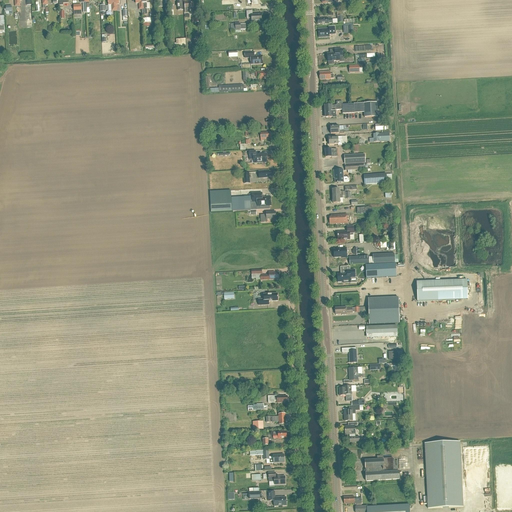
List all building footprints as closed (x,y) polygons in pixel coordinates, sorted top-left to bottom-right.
[(74,12),(74,16),(81,16),(81,12),(81,5),(73,6),(74,12)] [(252,12),(246,12),(247,19),(252,19),(252,23),(262,22),(261,15),(252,15),(252,12)] [(337,20),(332,20),(328,20),(328,19),(323,19),(323,20),(318,20),(318,25),(322,24),(322,25),(328,25),(328,24),(333,24),(338,23),(338,25),(344,25),(344,24),(357,24),(357,19),(349,20),(344,21),(344,23),(343,23),(343,17),(337,17),(337,20)] [(143,24),(143,28),(151,27),(154,27),(154,23),(154,18),(151,19),(143,19),(143,24)] [(329,37),(329,36),(335,35),(335,27),(328,27),(328,29),(318,30),(319,38),(329,38),(329,37)] [(344,56),(342,56),(342,49),(335,50),(335,54),(327,54),(328,62),(328,66),(334,66),(334,62),(340,61),(340,63),(344,62),(344,56)] [(254,53),(245,53),(245,59),(251,58),(251,65),(263,64),(262,56),(254,57),(254,53)] [(267,72),(257,72),(258,80),(265,80),(265,78),(268,78),(267,72)] [(319,73),(320,81),(331,80),(331,79),(334,79),(333,75),(330,75),(330,72),(319,73)] [(244,86),(219,87),(219,94),(244,93),(244,86)] [(365,118),(377,118),(377,103),(354,104),(354,105),(342,105),(342,103),(337,103),(337,106),(331,106),(324,106),(325,118),(332,118),(336,118),(336,111),(342,110),(342,114),(364,113),(365,118)] [(380,134),(373,134),(374,143),(380,142),(390,142),(389,133),(380,134)] [(329,145),(338,145),(338,146),(343,146),(342,137),(336,138),(329,138),(329,142),(328,142),(328,145),(329,145)] [(325,150),(325,158),(337,157),(337,149),(325,150)] [(255,152),(249,152),(250,161),(254,160),(254,164),(262,163),(262,162),(267,162),(266,155),(255,156),(255,152)] [(345,165),(366,164),(365,155),(344,156),(345,165)] [(349,178),(343,178),(343,170),(334,171),(334,175),(335,175),(335,183),(344,183),(349,183),(349,178)] [(387,174),(364,176),(365,185),(387,184),(387,183),(392,183),(392,175),(387,175),(387,174)] [(271,197),(262,198),(262,193),(252,194),(252,203),(251,203),(251,208),(256,207),(257,211),(270,210),(270,206),(271,206),(271,197)] [(276,219),(275,212),(266,212),(266,215),(260,215),(261,223),(267,223),(267,220),(276,219)] [(331,218),(329,218),(330,225),(347,224),(347,215),(331,216),(331,218)] [(354,227),(347,227),(347,232),(337,232),(338,241),(350,240),(349,234),(354,234),(354,227)] [(341,249),(333,250),(334,258),(342,258),(347,258),(346,248),(341,249)] [(394,255),(372,256),(373,264),(395,263),(394,255)] [(350,266),(369,265),(369,257),(349,258),(350,266)] [(365,266),(366,279),(391,278),(396,277),(395,264),(391,264),(365,266)] [(337,277),(336,279),(336,280),(338,281),(338,283),(344,282),(344,284),(350,284),(357,283),(357,281),(358,279),(355,278),(355,270),(347,271),(347,274),(337,275),(337,277)] [(269,275),(260,276),(261,280),(279,280),(279,273),(275,274),(275,272),(269,273),(269,275)] [(416,282),(417,302),(468,300),(467,280),(416,282)] [(268,302),(278,301),(277,294),(268,295),(263,295),(263,300),(258,300),(259,306),(269,305),(268,302)] [(398,298),(368,299),(369,325),(399,324),(398,298)] [(397,326),(366,327),(367,335),(368,335),(368,338),(397,337),(397,326)] [(353,348),(342,349),(342,353),(349,353),(350,364),(357,363),(356,350),(353,350),(353,348)] [(362,374),(361,368),(362,368),(348,369),(349,381),(344,381),(344,384),(352,383),(352,381),(358,381),(358,378),(361,378),(360,374),(362,374)] [(346,402),(352,402),(351,392),(356,392),(355,386),(351,387),(345,387),(345,388),(339,389),(340,397),(346,396),(346,402)] [(349,407),(349,411),(344,411),(344,422),(352,421),(352,415),(355,414),(355,411),(360,411),(359,407),(349,407)] [(275,417),(266,417),(266,423),(275,423),(275,422),(279,422),(279,425),(286,425),(285,414),(278,414),(278,417),(275,417)] [(263,422),(253,422),(253,430),(263,430),(263,422)] [(350,438),(350,443),(359,442),(359,437),(355,437),(355,435),(355,426),(345,427),(345,435),(350,435),(350,438)] [(425,444),(428,509),(463,508),(460,442),(425,444)] [(284,455),(273,456),(273,459),(269,460),(270,464),(273,464),(284,463),(284,455)] [(377,460),(365,461),(366,482),(400,480),(399,472),(397,472),(397,470),(398,470),(398,466),(395,466),(395,461),(393,461),(393,458),(383,459),(383,456),(377,457),(377,460)] [(285,485),(285,477),(276,477),(275,473),(268,473),(269,479),(274,478),(274,485),(285,485)] [(275,492),(268,493),(268,501),(274,501),(274,507),(286,506),(286,498),(279,498),(275,498),(275,492)] [(354,504),(354,505),(362,504),(361,498),(354,499),(354,497),(343,497),(344,504),(354,504)]
